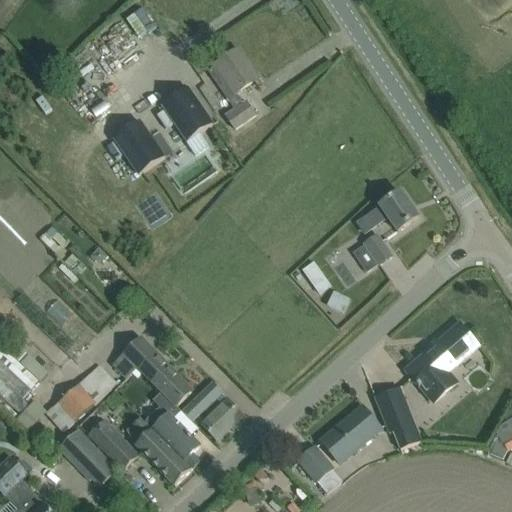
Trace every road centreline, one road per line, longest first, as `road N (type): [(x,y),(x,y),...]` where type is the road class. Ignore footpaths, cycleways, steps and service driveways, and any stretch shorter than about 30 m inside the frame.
road 1 (unclassified): [(196,511),(486,242)]
road 2 (unclassified): [(486,242),(331,0)]
